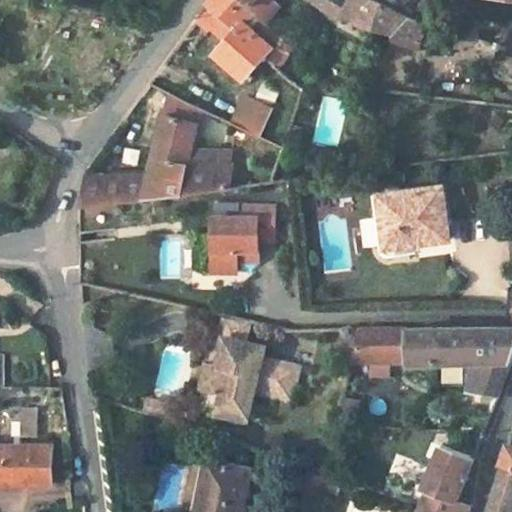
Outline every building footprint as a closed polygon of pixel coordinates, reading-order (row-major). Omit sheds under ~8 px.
[(246,0),(210,0),(200,13),(202,15),(230,39),(217,53),(244,77),(273,46),(253,28),(264,16),(246,0)] [(246,0),(264,16),(270,22),(281,7),(274,0),(246,0)] [(316,0),(343,15),(396,32),(394,40),(420,50),(429,24),(382,0),(316,0)] [(421,0),(418,7),(430,14),(438,0),(421,0)] [(142,8),(141,22),(157,26),(166,14),(142,8)] [(284,35),(268,60),(280,70),(296,41),(284,35)] [(276,101),(280,89),(261,83),(256,95),(276,101)] [(263,135),(275,109),(247,93),(233,121),(263,135)] [(88,175),(81,206),(231,186),(232,171),(191,163),(198,136),(201,123),(164,113),(154,157),(151,175),(88,175)] [(198,136),(191,163),(232,171),(235,136),(198,136)] [(380,194),(387,247),(450,239),(443,187),(380,194)] [(234,252),(256,252),(256,240),(273,240),(272,206),(241,207),(241,219),(212,219),(213,273),(234,273),(234,261),(234,252)] [(364,247),(378,246),(377,218),(362,219),(364,247)] [(161,240),(163,276),(191,275),(189,239),(161,240)] [(234,261),(256,261),(256,252),(234,252),(234,261)] [(267,325),(245,320),(241,340),(262,346),(267,325)] [(511,326),(360,329),(355,362),(381,363),(409,364),(475,363),(469,390),(499,396),(511,360),(511,326)] [(262,346),(241,340),(233,370),(224,367),(218,393),(228,395),(238,397),(233,417),(264,425),(271,396),(307,404),(315,371),(279,362),(282,350),(262,346)] [(355,362),(352,375),(380,376),(381,363),(355,362)] [(238,397),(228,395),(223,415),(233,417),(238,397)] [(173,411),(161,407),(158,418),(169,422),(173,411)] [(184,415),(173,411),(169,422),(180,426),(184,415)] [(511,444),(509,443),(502,466),(511,469),(511,444)] [(422,507),(419,511),(471,511),(474,506),(461,500),(476,457),(441,444),(423,488),(429,490),(422,507)] [(0,445),(0,481),(53,481),(53,446),(0,445)] [(208,460),(197,511),(242,511),(252,470),(208,460)] [(511,469),(502,466),(494,489),(511,496),(511,469)] [(511,511),(511,496),(494,489),(487,511),(511,511)]
